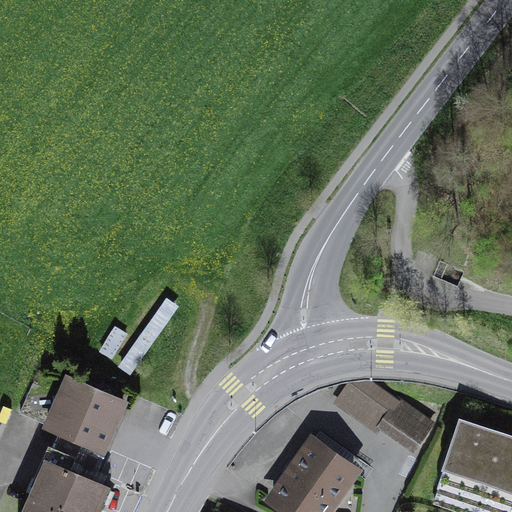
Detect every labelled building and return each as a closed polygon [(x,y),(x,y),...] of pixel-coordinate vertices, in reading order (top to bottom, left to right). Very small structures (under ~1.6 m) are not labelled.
[(129,403),(69,377),(61,396),(40,387),(28,417),(61,431),(85,441),(108,452),(129,403)] [(346,383),(328,405),(372,437),(383,423),(398,401),(369,382),(346,383)] [(398,401),(383,423),(415,445),(430,423),(398,401)] [(511,511),(511,436),(461,419),(437,487),(511,511)] [(85,441),(61,431),(26,511),(96,511),(108,485),(73,470),(85,441)] [(323,511),(353,470),(312,442),(273,498),(293,511),(323,511)]
